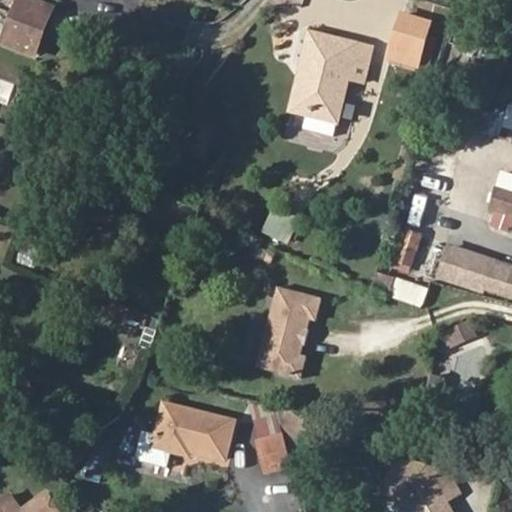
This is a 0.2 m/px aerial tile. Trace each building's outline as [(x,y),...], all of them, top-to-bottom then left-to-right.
[(27,0),(19,22),(46,33),(55,9),(30,0),(27,0)] [(429,28),(402,20),(391,63),(418,69),(429,28)] [(308,72),(298,107),(338,118),(349,78),(365,83),(374,49),(312,32),(301,70),(308,72)] [(301,70),(292,105),(298,107),(308,72),(301,70)] [(308,117),(305,126),(334,135),(337,126),(308,117)] [(209,156),(213,130),(197,129),(193,155),(209,156)] [(398,184),(405,186),(418,140),(409,138),(398,184)] [(511,175),(501,172),(490,210),(511,216),(511,175)] [(276,207),(263,231),(283,242),(296,218),(276,207)] [(406,232),(394,261),(412,268),(424,239),(406,232)] [(491,252),(452,240),(443,272),(482,283),(491,252)] [(391,295),(396,277),(377,272),(372,290),(391,295)] [(284,284),(259,364),(304,378),(311,355),(305,353),(317,315),(323,316),(328,298),(284,284)] [(448,351),(480,337),(472,320),(440,334),(448,351)] [(226,458),(235,421),(166,405),(158,436),(140,432),(135,453),(138,458),(161,464),(165,450),(186,455),(188,449),(226,458)] [(283,432),(279,414),(256,419),(259,437),(283,432)] [(266,467),(289,462),(283,432),(259,437),(266,467)] [(448,469),(393,454),(383,489),(400,494),(412,511),(454,511),(447,500),(462,491),(448,469)] [(7,494),(0,498),(0,511),(57,511),(44,492),(18,510),(7,494)]
